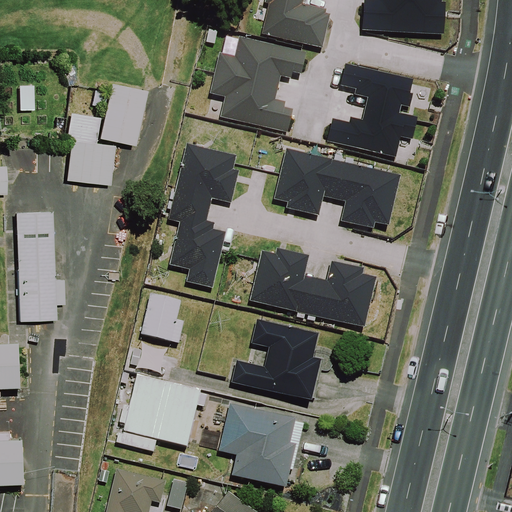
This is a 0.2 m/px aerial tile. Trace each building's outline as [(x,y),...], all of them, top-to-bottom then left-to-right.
[(260,39),(320,54),(328,20),(323,19),(324,15),(301,9),(303,0),(264,0),(262,9),(267,10),(260,39)] [(358,33),(439,38),(441,6),(438,6),(438,0),(372,0),(373,2),(360,1),(358,33)] [(302,74),(307,52),(240,36),(235,56),(220,52),(211,93),(226,96),(221,118),(288,133),(294,109),(285,107),(287,101),(276,99),(282,76),(292,79),(294,72),(302,74)] [(333,118),(327,142),(397,158),(402,137),(413,140),(419,117),(400,113),(402,106),(410,108),(414,94),(411,93),(414,79),(346,63),(341,86),(356,89),(355,95),(368,98),(363,119),(351,116),(350,122),(333,118)] [(137,149),(151,94),(117,85),(103,140),(137,149)] [(125,154),(77,142),(67,181),(115,193),(125,154)] [(232,203),(240,170),(234,169),(238,156),(188,143),(169,220),(180,223),(170,264),(190,269),(187,282),(213,288),(227,232),(214,229),(216,222),(208,220),(213,198),(232,203)] [(342,221),(375,229),(376,223),(390,226),(402,176),(287,149),(275,199),(288,202),(287,208),(320,216),(325,196),(346,201),(342,221)] [(15,169),(0,169),(0,199),(15,200),(15,169)] [(62,214),(21,215),(23,320),(64,319),(62,214)] [(310,255),(278,247),(276,253),(262,250),(250,301),(366,328),(378,277),(364,273),(365,269),(332,261),(327,280),(306,275),(310,255)] [(182,300),(151,293),(141,334),(179,343),(184,321),(178,320),(182,300)] [(320,334),(258,320),(252,344),(270,348),(265,367),(237,361),(232,382),(314,400),(323,360),(314,358),(320,334)] [(0,342),(0,399),(24,399),(23,342),(0,342)] [(207,395),(201,393),(202,390),(138,375),(130,406),(124,405),(120,422),(126,423),(123,434),(119,432),(116,442),(155,452),(158,439),(188,446),(198,405),(204,407),(207,395)] [(297,418),(231,403),(220,451),(237,455),(232,475),(287,488),(291,470),(294,470),(305,423),(296,421),(297,418)] [(0,442),(0,494),(34,493),(33,441),(0,442)] [(162,503),(167,481),(117,469),(106,511),(150,511),(153,501),(162,503)] [(189,483),(174,479),(167,506),(182,510),(189,483)] [(257,511),(229,492),(214,511),(257,511)]
